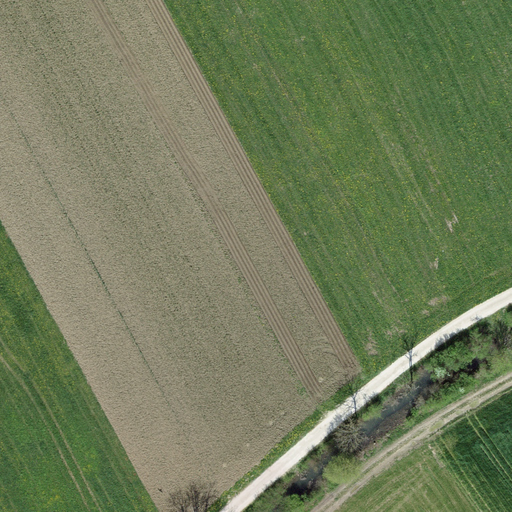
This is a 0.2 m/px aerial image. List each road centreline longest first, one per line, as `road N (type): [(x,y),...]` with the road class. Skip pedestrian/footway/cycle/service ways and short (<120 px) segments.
road 1 (track): [(230,511),(407,360),(511,294)]
road 2 (track): [(318,511),(454,409),(511,379)]
